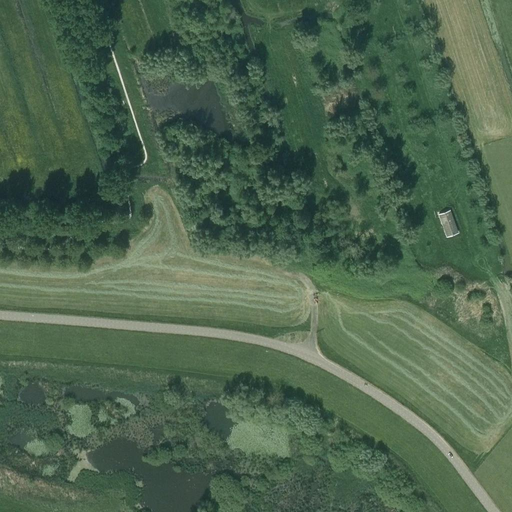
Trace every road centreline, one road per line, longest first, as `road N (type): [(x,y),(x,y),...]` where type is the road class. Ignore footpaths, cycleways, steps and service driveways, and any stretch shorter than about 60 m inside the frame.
road 1 (tertiary): [(0,318),(244,339),(325,363),(413,417),(495,511)]
road 2 (track): [(0,357),(285,386),(387,445),(443,511)]
